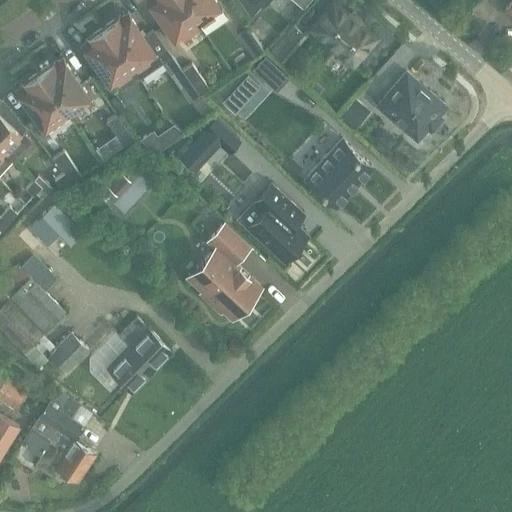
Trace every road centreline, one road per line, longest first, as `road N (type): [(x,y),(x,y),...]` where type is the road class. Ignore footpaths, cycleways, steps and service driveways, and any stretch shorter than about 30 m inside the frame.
road 1 (residential): [(82,511),(106,499),(511,96)]
road 2 (residential): [(511,96),(393,0)]
